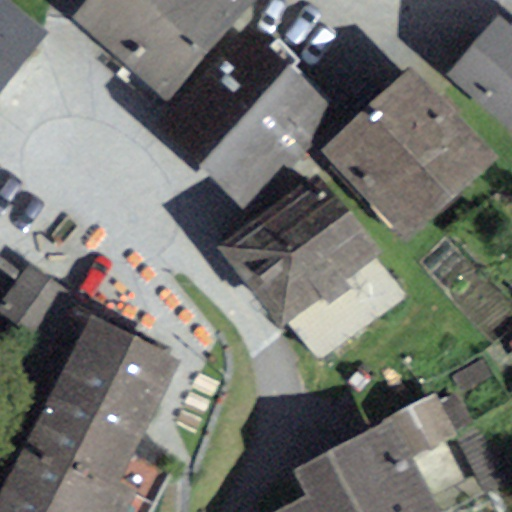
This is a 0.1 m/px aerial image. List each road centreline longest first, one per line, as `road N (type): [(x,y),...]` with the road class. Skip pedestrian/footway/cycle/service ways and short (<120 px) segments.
road 1 (residential): [(59,0),(66,56),(102,151),(255,357),(266,391),(264,440),(243,511)]
road 2 (residential): [(511,13),(415,18),(343,0)]
